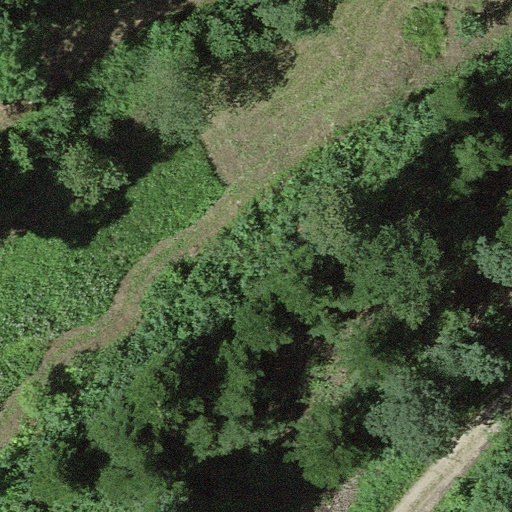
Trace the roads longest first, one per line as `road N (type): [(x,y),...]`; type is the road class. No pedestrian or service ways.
road 1 (track): [(0,99),(225,0)]
road 2 (track): [(415,511),(511,391)]
